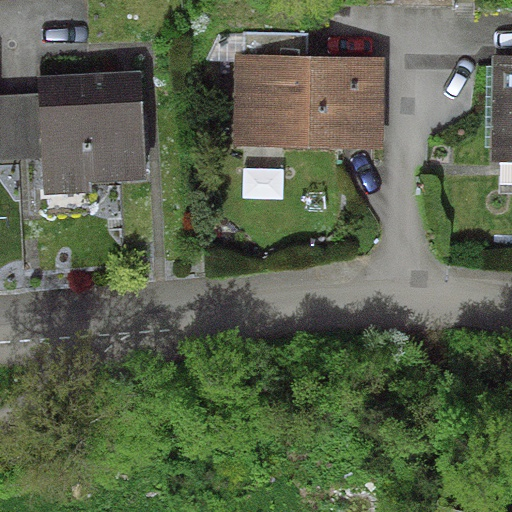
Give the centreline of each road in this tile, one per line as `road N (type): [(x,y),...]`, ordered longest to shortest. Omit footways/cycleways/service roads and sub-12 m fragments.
road 1 (residential): [(511,309),(403,302),(128,327)]
road 2 (residential): [(0,424),(63,385),(128,327)]
road 3 (residential): [(128,327),(0,339)]
